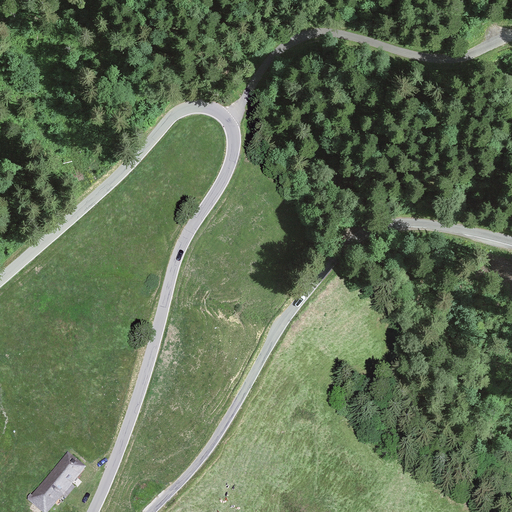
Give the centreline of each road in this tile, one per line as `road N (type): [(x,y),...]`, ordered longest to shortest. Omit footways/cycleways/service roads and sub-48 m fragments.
road 1 (unclassified): [(92,511),(186,235),(227,173),(234,115),(209,104),(174,113),(0,281)]
road 2 (unclassified): [(511,240),(401,223),(345,247),(286,318),(199,461),(148,511)]
road 3 (track): [(511,36),(437,58),(314,32),(272,55),(234,115)]
